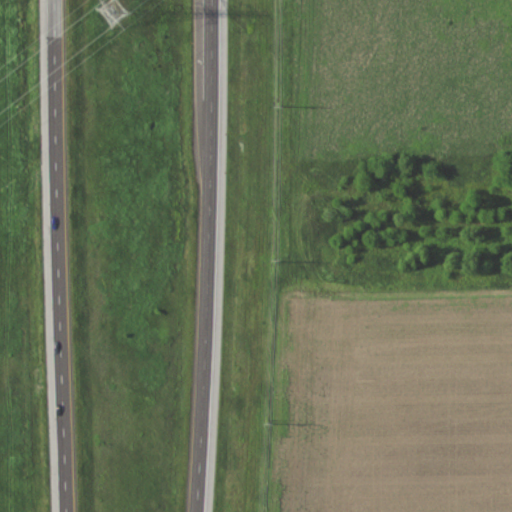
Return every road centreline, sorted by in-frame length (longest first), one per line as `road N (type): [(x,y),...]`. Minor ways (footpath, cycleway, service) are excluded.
road 1 (trunk): [(196,511),(212,272),(208,0)]
road 2 (trunk): [(52,0),(64,511)]
